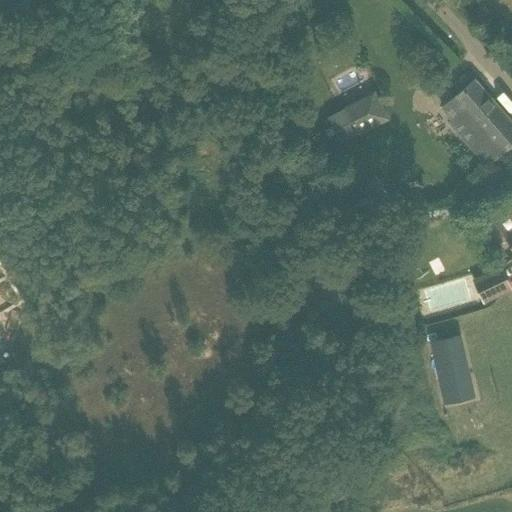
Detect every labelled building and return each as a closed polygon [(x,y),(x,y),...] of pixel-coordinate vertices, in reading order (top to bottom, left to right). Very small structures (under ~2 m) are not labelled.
[(118,29),(128,23),(139,16),(133,7),(112,20),(118,29)] [(440,109),(453,122),(450,126),(485,166),(511,142),(511,121),(475,79),(440,109)] [(375,91),(344,106),(327,116),(341,143),(389,119),(375,91)] [(511,205),(493,218),(505,235),(511,245),(511,205)] [(502,292),(503,294),(511,289),(500,266),(473,279),(484,303),(491,299),(491,298),(502,292)] [(411,332),(423,327),(417,313),(405,318),(411,332)] [(460,335),(431,342),(440,383),(469,377),(460,335)]
